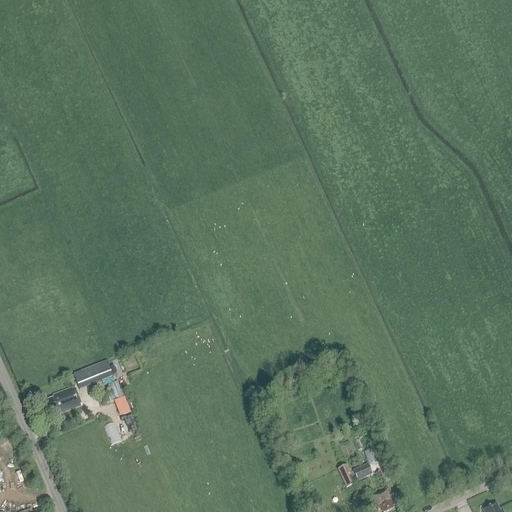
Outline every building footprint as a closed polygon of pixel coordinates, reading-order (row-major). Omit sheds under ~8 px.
[(113,377),(107,361),(73,375),(79,391),(113,377)] [(124,397),(117,381),(109,385),(112,391),(101,396),(105,405),(124,397)] [(58,415),(82,406),(75,387),(53,395),(54,398),(42,403),(47,416),(57,413),(58,415)] [(107,426),(111,445),(123,442),(119,423),(107,426)] [(362,450),(359,440),(353,442),(357,452),(362,450)] [(354,471),(357,480),(375,472),(379,470),(388,466),(385,458),(378,461),(373,449),(363,453),(368,465),(354,471)] [(356,484),(347,466),(337,470),(346,489),(356,484)] [(393,507),(396,506),(389,490),(372,497),(376,507),(378,510),(381,509),(382,511),(387,511),(394,509),(393,507)]
